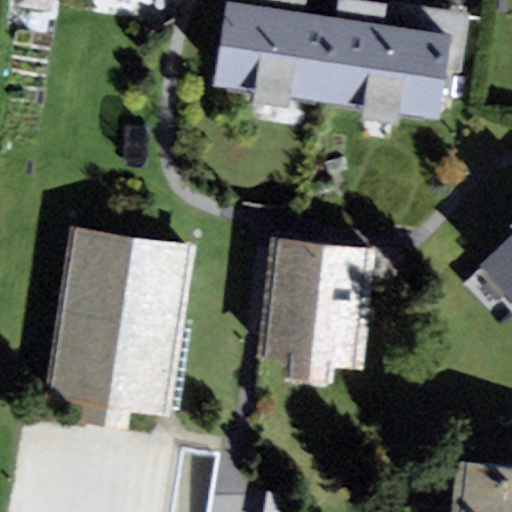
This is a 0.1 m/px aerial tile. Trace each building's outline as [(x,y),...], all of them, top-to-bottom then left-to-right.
[(290,99),(324,105),(337,19),(305,14),(306,0),(226,0),(213,88),(253,94),(252,101),(289,107),(290,99)] [(400,116),(437,121),(450,35),(384,26),(388,4),(358,0),(339,0),(337,19),(324,105),(363,110),(361,119),(399,124),(400,116)] [(511,234),(479,266),(511,299),(511,226),(511,227),(511,234)] [(196,245),(68,227),(43,398),(84,404),(82,423),(129,430),(132,411),(172,416),(196,245)] [(377,250),(270,238),(256,359),(286,362),(285,379),(330,384),(332,367),(363,370),(377,250)] [(511,511),(511,469),(454,464),(449,511),(511,511)]
